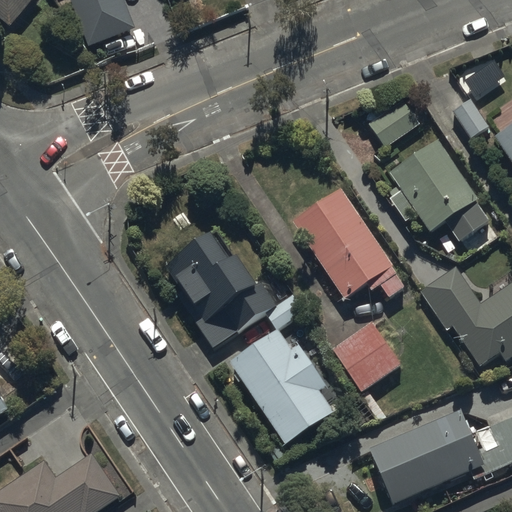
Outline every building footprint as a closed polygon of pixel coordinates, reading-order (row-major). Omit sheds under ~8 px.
[(0,0),(0,20),(11,30),(35,0),(0,0)] [(136,30),(124,0),(70,0),(91,48),(136,30)] [(477,97),(506,76),(494,60),(493,60),(489,55),(479,62),(478,60),(466,68),(472,77),(466,82),(477,97)] [(490,128),(471,101),(454,113),(472,140),(490,128)] [(421,127),(404,102),(369,126),(385,151),(421,127)] [(511,128),(496,140),(506,154),(494,163),(509,184),(511,181),(511,128)] [(479,201),(439,142),(392,175),(400,187),(390,194),(394,200),(391,202),(406,224),(418,216),(431,234),(446,223),(460,244),(491,223),(477,203),(479,201)] [(394,267),(342,191),(294,224),(346,300),(367,286),(372,293),(381,288),(390,301),(407,289),(393,269),(394,267)] [(214,235),(166,268),(183,294),(178,298),(213,351),(265,316),(278,333),(279,332),(306,314),(294,296),(277,307),(261,284),(259,286),(240,259),(233,264),(214,235)] [(458,337),(457,338),(482,375),(486,372),(488,376),(511,359),(511,285),(482,306),(457,269),(420,294),(448,334),(454,330),(458,337)] [(401,366),(373,324),(332,352),(361,393),(401,366)] [(278,333),(230,364),(287,447),(336,413),(322,394),(329,389),(300,347),(293,352),(279,332),(278,333)] [(0,417),(10,411),(0,396),(0,417)] [(398,506),(471,472),(476,482),(511,465),(511,421),(492,431),(491,428),(473,436),(462,411),(373,453),(398,506)] [(102,511),(122,499),(93,455),(57,479),(46,463),(0,493),(0,511),(102,511)]
